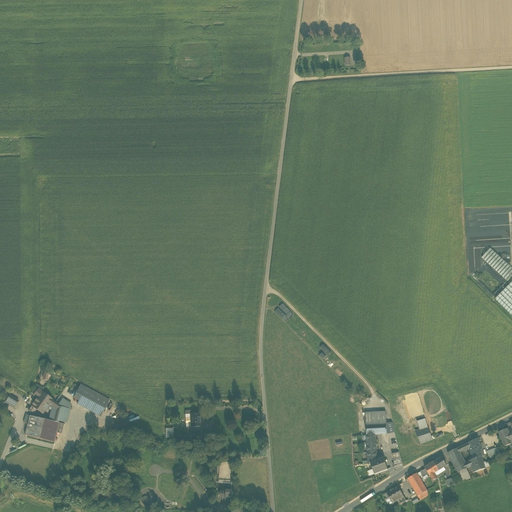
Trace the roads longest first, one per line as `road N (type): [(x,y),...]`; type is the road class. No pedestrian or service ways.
road 1 (unclassified): [(301,0),(260,344),(273,511)]
road 2 (track): [(511,67),(290,80)]
road 3 (unclassified): [(343,511),(511,417)]
